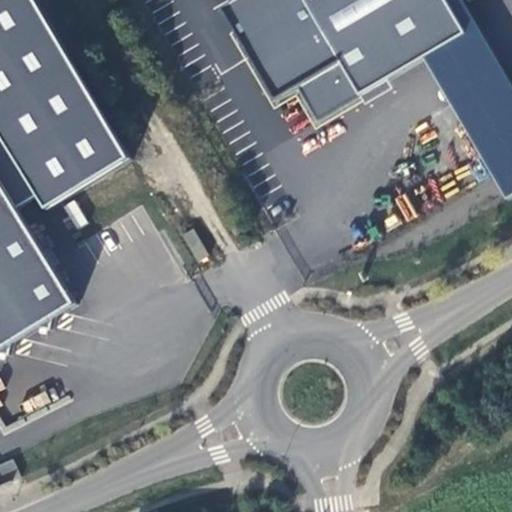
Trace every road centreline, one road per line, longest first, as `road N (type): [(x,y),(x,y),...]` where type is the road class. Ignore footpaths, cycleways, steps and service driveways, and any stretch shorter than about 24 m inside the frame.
road 1 (tertiary): [(349,340),(317,331),(284,339),(260,362),(252,394)]
road 2 (tertiary): [(379,398),(461,310)]
